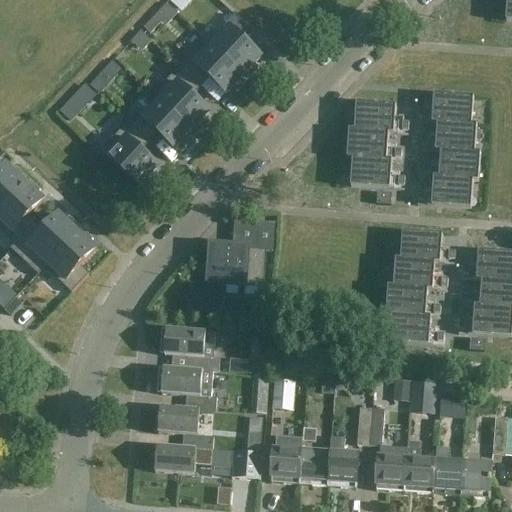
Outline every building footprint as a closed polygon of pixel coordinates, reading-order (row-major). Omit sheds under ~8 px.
[(209,44),(208,45),(248,82),(259,70),(254,66),(261,60),(243,43),(252,34),(234,17),(209,44)] [(206,41),(179,69),(200,89),(209,80),(226,96),(232,90),(237,94),(248,82),(208,45),(209,44),(206,41)] [(179,69),(152,98),(156,101),(157,100),(196,137),(207,125),(203,121),(209,115),(191,98),(200,89),(179,69)] [(419,194),(418,208),(472,211),(474,184),(479,185),(481,155),(476,155),(478,127),(473,127),(474,99),(435,97),(434,112),(419,111),(418,125),(438,126),(437,140),(422,139),(422,153),(441,154),(440,168),(426,167),(425,181),(434,181),(433,195),(419,194)] [(131,127),(131,128),(148,144),(157,135),(174,151),(181,145),(185,149),(196,137),(157,100),(156,101),(131,127)] [(353,162),(351,190),(355,190),(378,191),(405,193),(406,180),(392,179),(393,165),(402,165),(402,152),(388,151),(389,137),(409,138),(410,125),(396,124),(397,108),(357,105),(355,132),(350,132),(348,161),(353,162)] [(128,124),(101,153),(137,186),(136,187),(143,193),(156,181),(151,176),(157,170),(140,154),(148,144),(131,128),(131,127),(128,124)] [(0,211),(28,181),(17,170),(13,174),(6,168),(0,174),(0,211)] [(28,181),(0,211),(0,227),(17,244),(18,245),(35,226),(27,219),(43,202),(36,196),(40,192),(28,181)] [(378,199),(377,207),(392,207),(392,198),(392,195),(378,195),(378,199)] [(17,244),(10,251),(38,277),(45,270),(44,269),(81,230),(69,219),(65,223),(59,217),(43,234),(35,226),(18,245),(17,244)] [(274,226),(257,225),(256,252),(211,249),(209,281),(194,280),(192,307),(220,309),(222,285),(263,288),(265,253),(272,254),(274,226)] [(81,230),(44,269),(45,270),(71,295),(89,276),(80,268),(95,252),(89,245),(93,241),(81,230)] [(392,318),(391,337),(390,346),(444,350),(445,337),(431,335),(432,321),(441,321),(442,308),(427,307),(428,293),(448,294),(449,281),(435,280),(436,266),(455,267),(456,254),(442,253),(443,237),(403,234),(401,261),(396,261),(394,289),(389,288),(387,317),(392,318)] [(459,336),(470,337),(492,339),(511,340),(511,255),(479,253),(478,269),(464,268),(463,282),(482,283),(481,297),(467,296),(466,310),(475,310),(474,324),(460,323),(459,336)] [(17,295),(0,279),(0,307),(3,310),(14,298),(17,295)] [(22,305),(14,298),(3,310),(11,318),(22,305)] [(191,360),(190,373),(213,375),(220,376),(221,362),(213,361),(215,339),(208,339),(207,337),(207,335),(167,331),(167,337),(165,358),(191,360)] [(471,353),(485,354),(485,344),(486,342),(472,341),(471,353)] [(190,373),(164,371),(162,397),(188,399),(187,412),(201,413),(201,414),(217,415),(218,401),(211,400),(213,375),(190,373)] [(273,383),(272,405),(272,411),(294,413),(295,384),(273,383)] [(412,384),(410,415),(435,417),(438,386),(412,384)] [(442,399),(441,419),(465,420),(466,400),(442,399)] [(185,439),(184,451),(198,452),(198,453),(214,454),(215,440),(199,439),(201,414),(201,413),(187,412),(161,410),(159,437),(185,439)] [(357,448),(370,449),(373,412),(360,411),(357,448)] [(370,449),(379,449),(382,412),(373,412),(370,449)] [(511,421),(496,420),(493,457),(511,457),(511,421)] [(305,431),(304,444),(316,445),(317,432),(305,431)] [(300,488),(303,453),(302,453),(303,440),(277,438),(276,451),(274,451),(272,481),(273,481),(272,486),(300,488)] [(434,497),(436,463),(421,462),(422,444),(408,443),(407,451),(408,451),(405,495),(434,497)] [(184,451),(158,449),(156,476),(196,479),(196,470),(213,471),(234,473),(235,456),(214,454),(198,453),(198,452),(184,451)] [(382,449),(381,459),(379,459),(377,489),(377,493),(405,495),(408,451),(407,451),(382,449)] [(329,490),(331,456),(303,453),(300,488),(329,490)] [(233,481),(254,483),(256,457),(235,456),(234,473),(233,481)] [(331,456),(329,490),(357,492),(357,487),(358,487),(360,458),(331,456)] [(462,499),(464,465),(436,463),(434,497),(462,499)] [(464,465),(462,499),(490,501),(491,496),(493,467),(464,465)]
